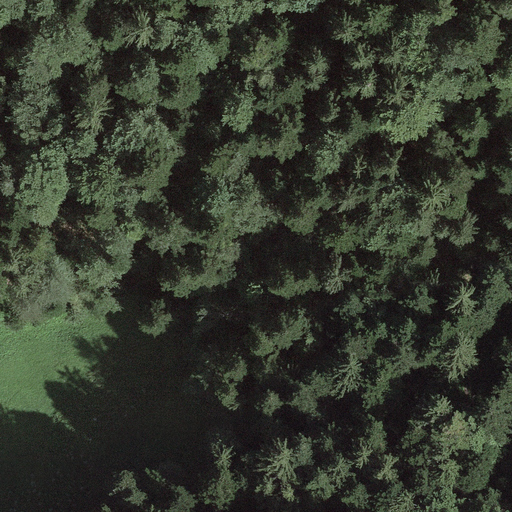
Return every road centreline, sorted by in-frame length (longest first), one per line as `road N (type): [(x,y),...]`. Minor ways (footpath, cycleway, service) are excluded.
road 1 (track): [(462,511),(479,215),(467,162),(413,60),(399,0)]
road 2 (track): [(0,421),(89,478),(111,511)]
